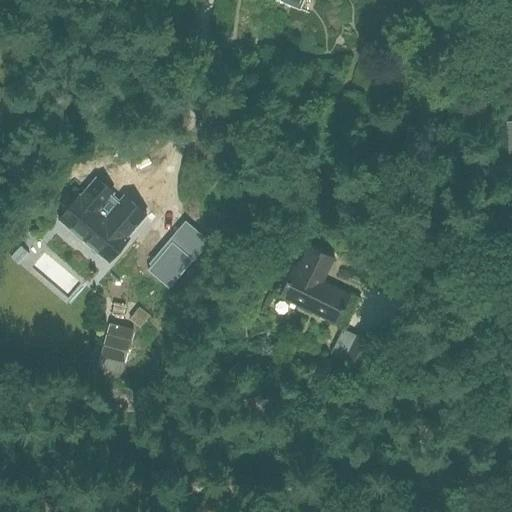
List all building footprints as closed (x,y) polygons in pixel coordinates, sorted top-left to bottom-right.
[(279,0),(300,9),(303,0),(279,0)] [(81,194),(60,219),(109,260),(129,238),(127,236),(146,214),(124,196),(118,204),(109,197),(115,191),(98,177),(83,196),(81,194)] [(199,246),(211,237),(198,220),(186,229),(199,246)] [(172,241),(148,269),(170,288),(194,259),(172,241)] [(279,295),(336,323),(350,294),(322,281),(333,258),(309,246),(298,269),(293,267),(279,295)] [(350,351),(335,344),(331,352),(359,366),(372,342),(358,335),(350,351)]
